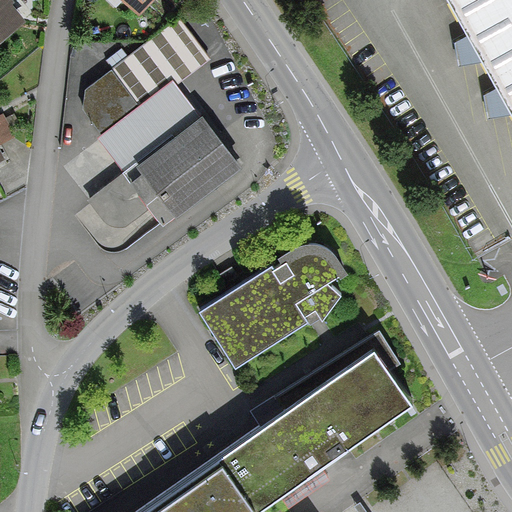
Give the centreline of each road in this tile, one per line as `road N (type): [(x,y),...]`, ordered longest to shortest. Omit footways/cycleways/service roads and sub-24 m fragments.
road 1 (residential): [(30,511),(59,385),(101,329),(158,281),(341,159)]
road 2 (primary): [(511,448),(341,159)]
road 3 (primary): [(341,159),(242,0)]
